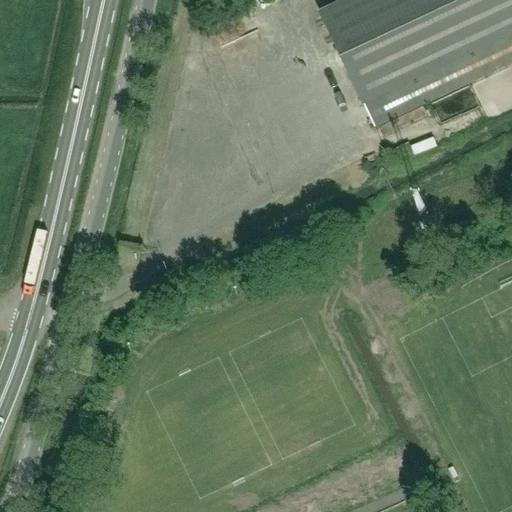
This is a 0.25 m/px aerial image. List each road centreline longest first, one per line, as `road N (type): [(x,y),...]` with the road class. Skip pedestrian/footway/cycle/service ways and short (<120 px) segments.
road 1 (unclassified): [(66,321),(142,0)]
road 2 (primary): [(30,314),(102,0)]
road 3 (unclassified): [(13,511),(66,321)]
